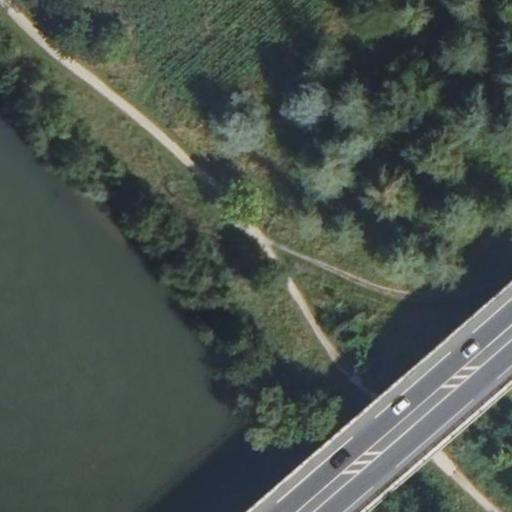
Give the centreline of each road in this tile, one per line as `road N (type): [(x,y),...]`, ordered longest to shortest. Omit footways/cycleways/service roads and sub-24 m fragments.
road 1 (secondary): [(511,316),(288,511)]
road 2 (track): [(259,241),(415,307),(491,293)]
road 3 (secondary): [(332,511),(511,355)]
road 4 (track): [(511,273),(371,401)]
